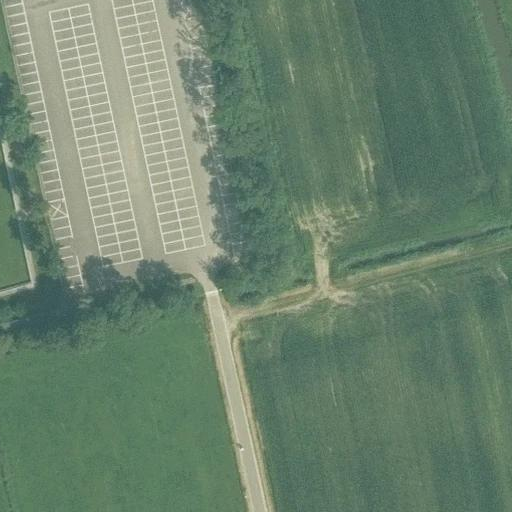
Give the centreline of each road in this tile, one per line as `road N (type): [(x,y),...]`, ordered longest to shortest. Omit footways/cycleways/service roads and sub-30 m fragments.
road 1 (residential): [(208,284),(202,256),(218,253),(164,0)]
road 2 (unclassified): [(208,284),(257,511)]
